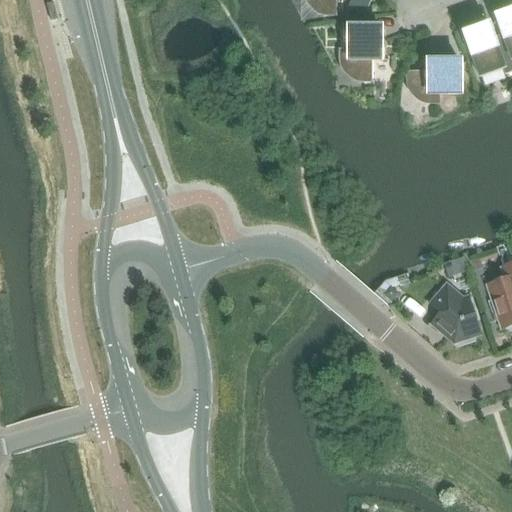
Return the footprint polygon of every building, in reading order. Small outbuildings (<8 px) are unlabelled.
[(307,0),(307,1),(309,5),(311,8),(314,11),(317,13),(321,14),(324,15),(328,16),(337,16),(337,0),(307,0)] [(351,0),(348,9),(355,12),(360,0),(351,0)] [(511,13),(498,19),(511,58),(511,13)] [(505,77),(511,74),(511,58),(498,19),(497,19),(505,40),(495,44),(489,28),(465,37),(480,79),(503,71),(505,77)] [(381,62),(381,30),(349,30),(349,44),(351,44),(350,51),(341,51),(341,61),(341,62),(341,64),(342,67),(343,69),(344,71),(345,73),(347,75),(349,77),(351,78),(353,80),(356,81),(358,82),(360,82),(362,82),(372,82),(372,62),(381,62)] [(461,96),(461,64),(429,64),(429,73),(408,73),(408,82),(409,86),(410,90),(412,93),(414,96),(416,99),(420,101),(423,103),(427,104),(431,104),(440,104),(440,95),(447,95),(447,96),(461,96)] [(463,261),(444,266),(448,279),(467,274),(463,261)] [(509,332),(511,330),(511,265),(501,270),(505,281),(487,287),(502,331),(505,330),(509,332)] [(463,301),(447,287),(430,306),(440,316),(431,326),(458,349),(475,343),(476,339),(481,337),(468,299),(463,301)]
